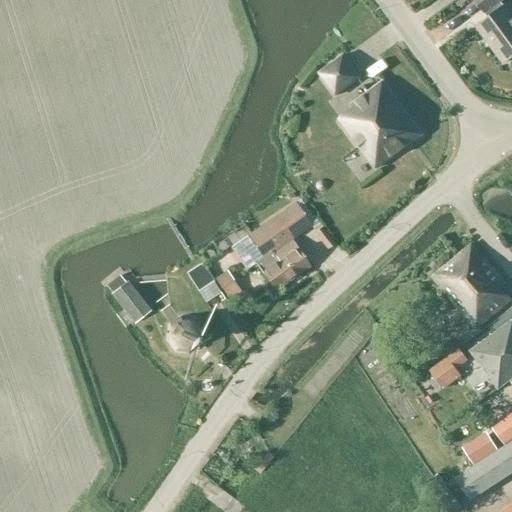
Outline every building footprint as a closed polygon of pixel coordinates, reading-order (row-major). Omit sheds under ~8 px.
[(501,4),(506,0),(472,0),(485,15),(489,20),(477,28),(503,65),(511,59),(511,17),(505,8),(505,9),(501,4)] [(380,73),(395,65),(390,56),(376,64),(380,73)] [(357,80),(342,59),(320,76),(335,96),(357,80)] [(339,122),(368,161),(375,170),(422,134),(382,82),(350,106),(353,111),(339,122)] [(295,202),(247,236),(230,248),(246,271),(255,264),(274,292),(310,267),(292,240),(312,226),(295,202)] [(324,229),(316,235),(329,251),(337,244),(324,229)] [(507,284),(472,242),(430,277),(476,331),(511,300),(511,299),(502,288),(507,284)] [(198,292),(210,284),(198,266),(186,274),(198,292)] [(244,295),(227,271),(215,279),(227,298),(230,296),(234,302),(244,295)] [(150,312),(126,282),(123,285),(118,279),(106,288),(111,294),(110,295),(134,324),(150,312)] [(200,344),(201,329),(191,317),(180,317),(168,327),(167,341),(175,351),(190,352),(200,344)] [(511,320),(469,352),(497,391),(511,380),(511,320)] [(468,361),(459,349),(429,372),(443,391),(462,377),(456,370),(468,361)] [(511,420),(496,432),(505,445),(511,439),(511,420)] [(470,501),(511,475),(511,442),(456,479),(470,501)]
